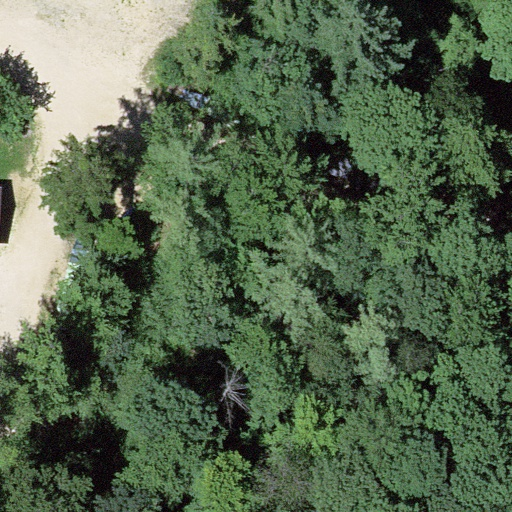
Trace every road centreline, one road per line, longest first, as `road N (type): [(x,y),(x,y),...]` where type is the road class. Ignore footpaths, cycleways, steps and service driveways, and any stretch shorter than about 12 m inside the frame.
road 1 (track): [(73,82),(511,283)]
road 2 (track): [(73,82),(18,423),(23,511)]
road 3 (track): [(189,0),(100,94)]
